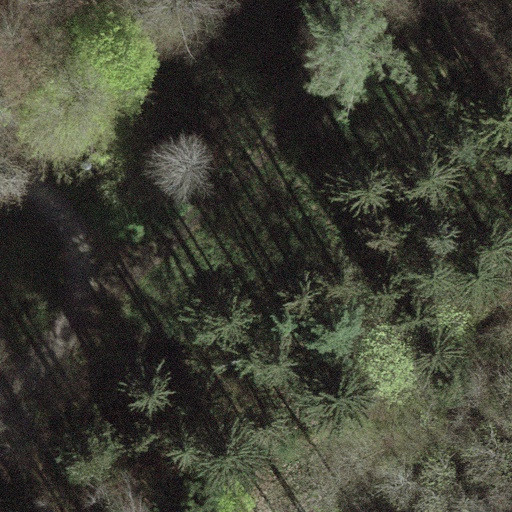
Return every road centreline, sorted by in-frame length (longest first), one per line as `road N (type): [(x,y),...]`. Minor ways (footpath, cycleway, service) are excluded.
road 1 (track): [(79,327),(260,161),(400,0)]
road 2 (track): [(0,172),(68,219),(87,282),(79,327),(0,399)]
